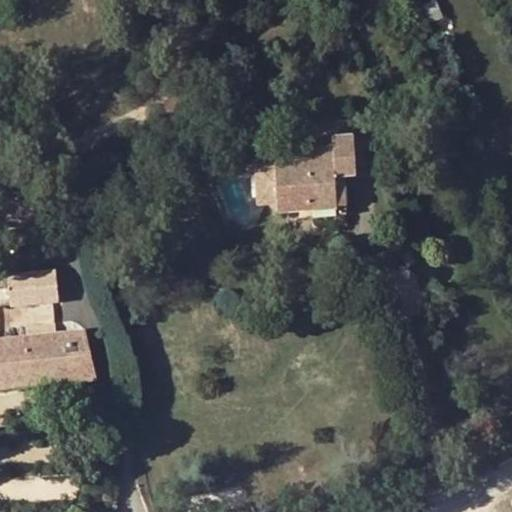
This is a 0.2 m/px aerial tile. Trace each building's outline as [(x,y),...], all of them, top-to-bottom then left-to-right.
[(312,160),(274,164),(277,206),(277,215),(338,211),(337,208),(348,207),(345,179),(356,178),(354,135),(331,137),(332,146),(312,147),(312,160)] [(253,166),(257,207),(277,206),(274,164),(253,166)] [(86,248),(93,277),(108,273),(101,244),(86,248)] [(23,322),(55,321),(54,302),(67,302),(65,266),(20,269),(23,322)] [(0,390),(100,377),(87,330),(0,341),(0,390)]
